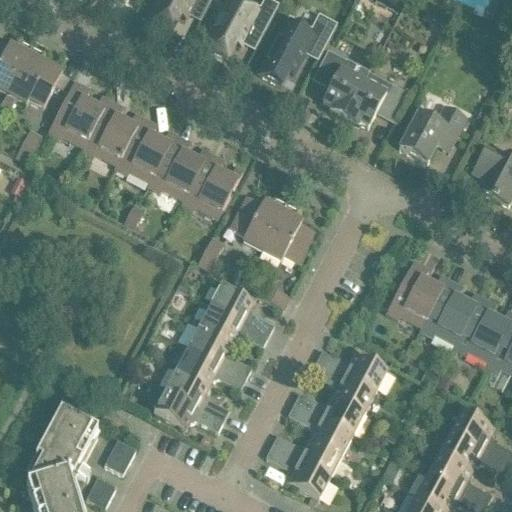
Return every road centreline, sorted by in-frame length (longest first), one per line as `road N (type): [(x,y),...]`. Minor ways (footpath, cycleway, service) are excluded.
road 1 (residential): [(373,188),(265,141),(1,0)]
road 2 (residential): [(223,497),(373,188)]
road 3 (residential): [(511,264),(373,188)]
road 4 (residential): [(223,497),(151,461),(124,511)]
